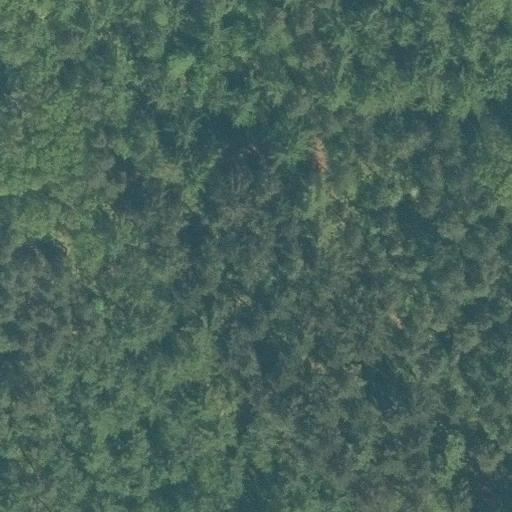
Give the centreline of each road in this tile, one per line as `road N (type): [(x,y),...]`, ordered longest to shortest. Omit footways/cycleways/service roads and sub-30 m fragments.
road 1 (track): [(130,172),(241,151),(511,75)]
road 2 (track): [(130,172),(0,181)]
